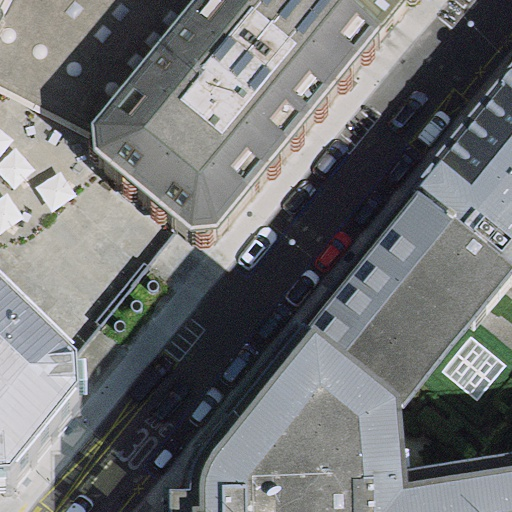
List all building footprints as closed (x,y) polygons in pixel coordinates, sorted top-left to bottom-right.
[(0,0),(0,16),(5,19),(14,0),(0,0)] [(14,0),(5,19),(0,29),(0,87),(103,140),(194,38),(224,0),(14,0)] [(320,0),(224,0),(194,38),(309,132),(378,49),(320,0)] [(320,0),(378,49),(419,0),(320,0)] [(103,140),(107,176),(197,245),(216,246),(309,132),(194,38),(103,140)] [(412,209),(511,291),(511,91),(505,99),(412,209)] [(356,278),(298,348),(396,432),(511,298),(511,291),(412,209),(356,278)] [(511,298),(396,432),(404,501),(511,483),(511,298)] [(0,304),(0,498),(12,498),(82,415),(80,386),(0,304)] [(298,348),(199,477),(187,494),(187,511),(511,511),(511,483),(404,501),(396,432),(298,348)]
